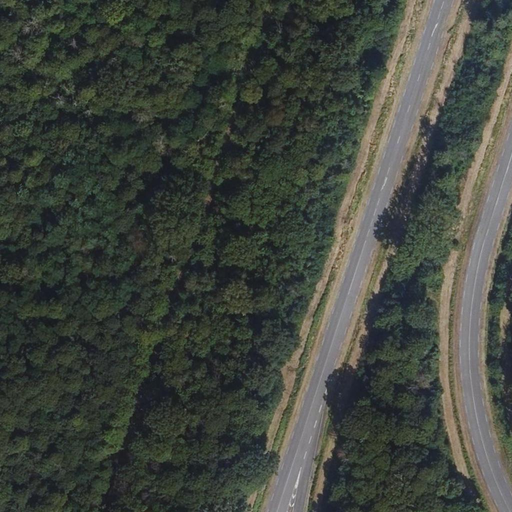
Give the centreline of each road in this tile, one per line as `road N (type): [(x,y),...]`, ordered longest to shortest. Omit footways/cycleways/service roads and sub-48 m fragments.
road 1 (unclassified): [(447,0),(311,419)]
road 2 (unclassified): [(504,511),(483,452),(467,356),(471,286),(511,156)]
